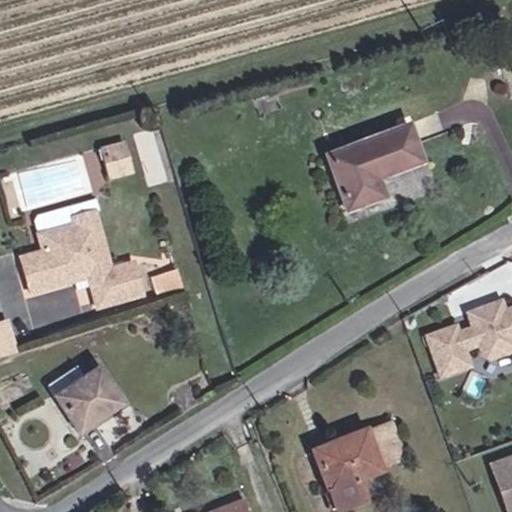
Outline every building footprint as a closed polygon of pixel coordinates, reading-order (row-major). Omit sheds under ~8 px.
[(425,143),(412,108),(328,142),(345,191),(382,176),(378,163),(425,143)] [(127,140),(102,147),(110,181),(136,174),(127,140)] [(112,301),(155,286),(144,258),(123,265),(100,203),(80,210),(75,193),(44,203),(40,208),(52,239),(30,246),(45,288),(100,270),(112,301)] [(511,348),(511,310),(500,315),(497,306),(465,318),(470,332),(457,337),(455,330),(426,341),(442,382),(469,371),(463,355),(476,350),(479,359),(489,364),(511,355),(511,351),(511,349),(511,348)] [(0,355),(17,351),(8,319),(0,321),(0,355)] [(128,395),(103,359),(60,383),(85,421),(128,395)] [(423,414),(434,450),(444,446),(431,410),(423,414)] [(406,461),(434,450),(423,414),(394,424),(406,461)] [(393,466),(406,461),(394,424),(349,441),(373,504),(401,493),(393,466)] [(511,452),(499,457),(511,495),(511,452)] [(274,511),(266,486),(211,507),(212,511),(274,511)]
